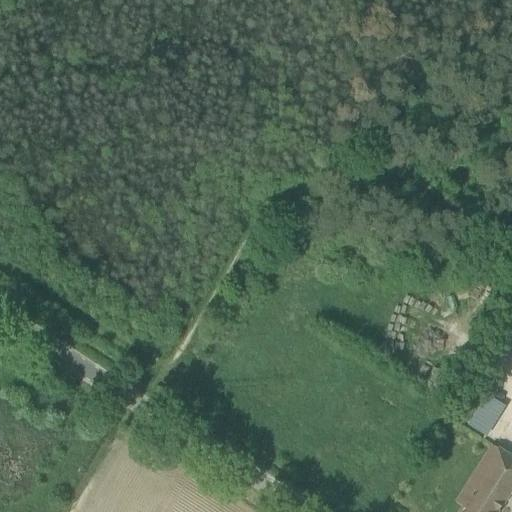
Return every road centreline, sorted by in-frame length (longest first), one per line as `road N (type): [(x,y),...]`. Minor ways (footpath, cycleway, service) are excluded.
road 1 (track): [(511,248),(480,235),(402,177),(381,173),(312,187),(258,221),(165,373)]
road 2 (unclassified): [(303,511),(0,316)]
road 3 (track): [(0,268),(165,373)]
